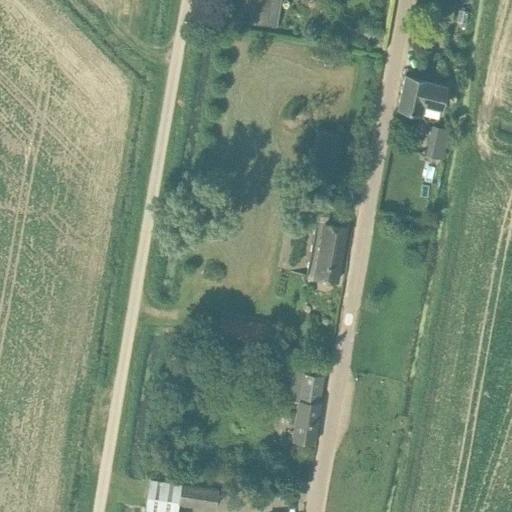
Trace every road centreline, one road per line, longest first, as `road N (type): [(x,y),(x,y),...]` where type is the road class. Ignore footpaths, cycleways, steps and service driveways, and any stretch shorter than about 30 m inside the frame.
road 1 (unclassified): [(316,511),(409,0)]
road 2 (unclassified): [(109,511),(192,0)]
